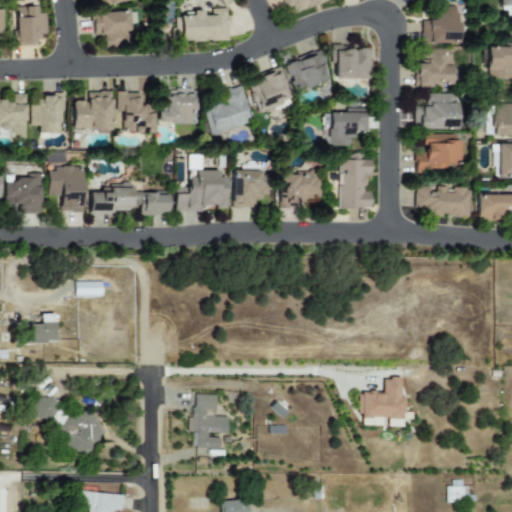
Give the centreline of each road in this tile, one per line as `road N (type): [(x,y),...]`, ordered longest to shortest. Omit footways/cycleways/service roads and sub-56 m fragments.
road 1 (residential): [(0,70),(217,61),(335,17),(386,15),(385,233)]
road 2 (residential): [(511,241),(409,233),(0,237)]
road 3 (residential): [(142,309),(148,511)]
